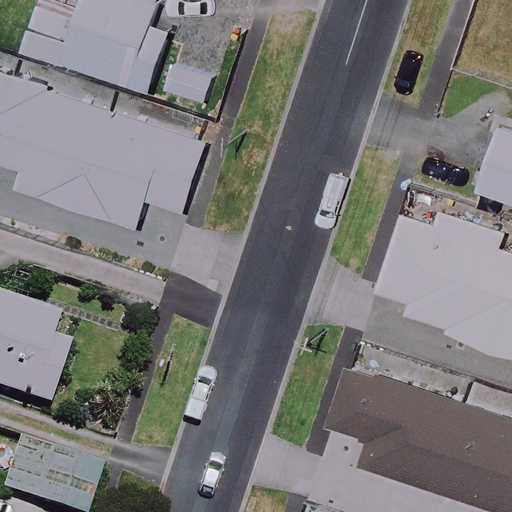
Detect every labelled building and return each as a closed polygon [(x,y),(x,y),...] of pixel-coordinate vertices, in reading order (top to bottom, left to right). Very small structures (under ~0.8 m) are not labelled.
[(166,0),(91,0),(88,15),(45,3),(31,51),(160,88),(177,28),(160,23),(166,0)] [(213,140),(0,68),(0,156),(29,166),(23,185),(143,225),(153,196),(190,208),(213,140)] [(511,125),(506,123),(483,189),(511,199),(511,125)] [(439,225),(407,214),(383,289),(415,299),(410,315),(511,347),(511,246),(509,245),(511,235),(511,230),(444,209),(439,225)] [(73,321),(0,294),(0,387),(44,403),(73,321)] [(511,511),(511,417),(356,366),(335,429),(377,443),(369,467),(504,511),(511,511)] [(90,511),(104,466),(22,442),(8,491),(79,511),(90,511)]
